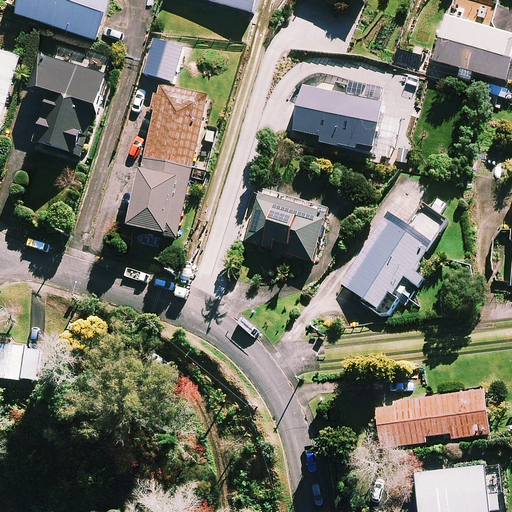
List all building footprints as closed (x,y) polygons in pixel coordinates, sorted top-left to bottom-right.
[(10,0),(8,7),(19,11),(17,17),(97,43),(110,0),(10,0)] [(259,0),(199,0),(254,16),(259,0)] [(338,9),(339,5),(340,0),(348,0),(364,5),(366,0),(322,0),(321,3),(338,9)] [(511,65),(511,38),(444,19),(432,62),(507,84),(511,65)] [(0,128),(21,59),(0,52),(0,128)] [(109,80),(45,60),(35,92),(51,97),(37,143),(81,157),(95,113),(98,114),(109,80)] [(385,105),(304,86),(294,132),(322,138),(321,143),(374,155),(385,105)] [(208,100),(161,90),(141,182),(139,182),(129,228),(179,238),(208,100)] [(430,195),(403,177),(385,204),(390,208),(382,221),(386,223),(342,286),(388,318),(400,300),(406,304),(424,279),(415,272),(447,225),(421,207),(430,195)] [(319,213),(261,196),(247,243),(274,251),(276,244),(284,246),(282,255),(314,265),(327,222),(317,220),(319,213)] [(11,346),(12,335),(0,333),(0,378),(38,383),(41,349),(11,346)] [(490,436),(485,393),(394,403),(395,408),(377,410),(382,450),(432,444),(431,438),(452,435),(453,441),(490,436)] [(418,476),(421,511),(490,511),(491,511),(505,510),(501,468),(418,476)]
